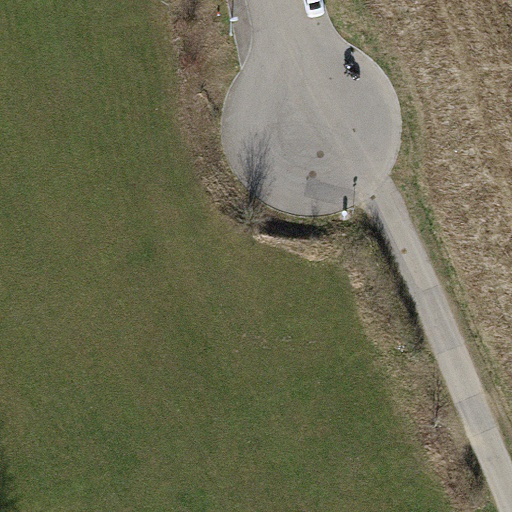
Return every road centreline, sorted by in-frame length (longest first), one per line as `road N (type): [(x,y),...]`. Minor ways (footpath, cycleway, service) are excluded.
road 1 (track): [(511,511),(391,219),(308,135)]
road 2 (unclassified): [(308,135),(278,0)]
